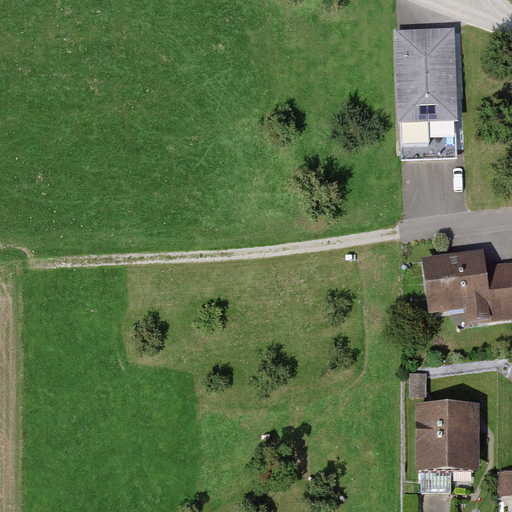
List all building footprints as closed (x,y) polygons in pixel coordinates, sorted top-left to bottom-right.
[(462,146),(458,30),(398,32),(402,148),(462,146)] [(487,252),(425,258),(430,314),(493,308),(487,252)] [(511,262),(492,265),(498,320),(511,319),(511,262)] [(413,399),(426,399),(426,374),(413,374),(413,399)] [(483,467),(483,406),(423,406),(423,468),(483,467)]
